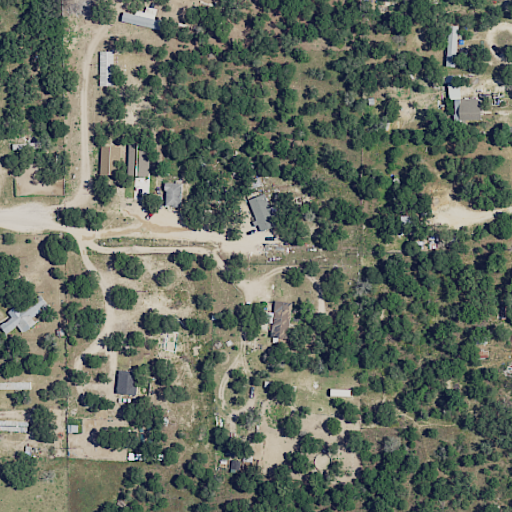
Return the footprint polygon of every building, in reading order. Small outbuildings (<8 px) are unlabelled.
[(166,31),(168,22),(156,19),(158,9),(147,6),(146,11),(137,9),(136,14),(126,12),(124,22),(166,31)] [(447,66),(457,66),(459,25),(449,25),(447,66)] [(460,81),(460,74),(443,75),(443,82),(460,81)] [(462,99),(462,82),(449,82),(450,99),(455,99),(456,125),(467,124),(467,119),(484,118),(484,98),(462,99)] [(150,176),(150,143),(129,143),(129,176),(150,176)] [(183,183),(167,183),(166,205),(182,206),(183,183)] [(279,225),(266,193),(250,200),(263,232),(279,225)] [(419,215),(402,216),(402,225),(420,225),(419,215)] [(18,325),(26,333),(38,322),(33,317),(48,303),(40,294),(23,310),(18,305),(9,313),(13,316),(2,326),(9,334),(18,325)] [(292,302),(276,301),(276,312),(268,312),(268,322),(274,322),(273,337),(291,337),(292,302)] [(119,394),(138,394),(139,372),(120,372),(119,394)] [(29,421),(0,420),(0,429),(28,431),(29,421)]
